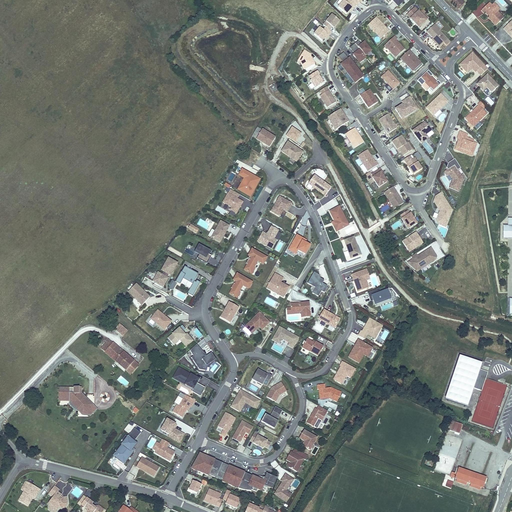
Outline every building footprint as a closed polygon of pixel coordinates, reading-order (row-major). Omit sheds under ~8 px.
[(339,5),(338,7),(346,15),(349,12),(352,8),(354,9),(356,6),(349,0),(343,0),(344,0),(343,0),(339,5)] [(449,0),(459,9),(464,3),(460,0),(449,0)] [(488,3),(480,11),(483,14),(484,13),(489,17),(491,19),(490,20),(495,26),(503,18),(497,12),(491,6),(488,3)] [(414,8),(406,15),(414,23),(415,23),(419,27),(426,20),(422,16),(414,8)] [(332,15),(323,25),(325,27),(329,31),(332,27),(333,26),(335,27),(340,21),(332,15)] [(376,18),(368,25),(381,39),(389,31),(376,18)] [(511,20),(503,29),(509,34),(510,32),(511,34),(511,20)] [(434,25),(427,32),(432,38),(431,39),(439,48),(443,43),(446,46),(450,43),(447,40),(439,31),(440,30),(434,25)] [(320,28),(314,35),(322,41),(324,38),(327,35),(329,36),(332,33),(329,31),(325,27),(323,30),(320,28)] [(395,36),(384,46),(395,58),(405,49),(396,40),(398,39),(395,36)] [(358,41),(350,48),(355,53),(353,55),(355,57),(356,57),(360,62),(366,57),(365,56),(371,51),(365,42),(361,44),(358,41)] [(409,50),(400,59),(413,72),(421,64),(409,50)] [(304,51),(299,58),(302,60),(300,63),(304,70),(315,64),(309,54),(304,51)] [(343,53),(338,57),(343,63),(340,65),(344,69),(341,71),(344,75),(347,73),(353,82),(351,84),(352,86),(363,77),(360,74),(361,73),(357,68),(356,69),(353,65),(354,65),(352,62),(351,62),(343,53)] [(472,53),(459,65),(465,71),(468,68),(471,68),(475,73),(477,71),(481,76),(487,69),(472,53)] [(428,70),(417,81),(427,91),(429,89),(432,92),(441,84),(438,80),(436,82),(431,77),(433,75),(428,70)] [(318,71),(310,76),(313,79),(311,80),(316,88),(325,82),(321,77),(320,75),(321,74),(318,71)] [(393,90),(400,83),(388,71),(381,77),(393,90)] [(353,82),(347,73),(344,75),(351,84),(353,82)] [(487,75),(477,84),(483,91),(487,88),(492,92),(498,86),(487,75)] [(326,87),(320,91),(322,94),(320,96),(327,108),(336,102),(326,87)] [(378,102),(370,89),(365,92),(361,95),(360,96),(368,109),(378,102)] [(407,93),(399,98),(402,102),(406,100),(405,98),(409,96),(407,93)] [(440,94),(426,108),(433,116),(439,110),(445,105),(445,104),(447,102),(447,101),(440,94)] [(488,96),(484,99),(491,107),(495,103),(488,96)] [(406,100),(402,102),(403,104),(395,109),(402,119),(412,113),(410,109),(415,106),(410,97),(406,100)] [(478,106),(465,119),(473,127),(487,114),(482,109),(485,107),(480,102),(477,105),(478,106)] [(340,109),(331,115),(334,119),(330,121),(336,130),(348,122),(340,109)] [(388,114),(379,120),(388,134),(397,128),(388,114)] [(329,120),(327,121),(333,132),(336,130),(330,121),(329,120)] [(425,122),(412,131),(421,143),(428,138),(426,135),(431,130),(425,122)] [(288,135),(296,140),(301,133),(292,128),(288,135)] [(354,128),(345,134),(354,148),(363,142),(354,128)] [(267,133),(262,130),(255,140),(269,148),(275,139),(266,134),(267,133)] [(459,139),(455,150),(460,152),(461,149),(473,154),(477,144),(473,142),(474,140),(469,139),(468,140),(465,140),(466,138),(466,137),(465,134),(460,132),(457,139),(459,139)] [(401,136),(392,142),(397,150),(399,149),(400,151),(403,156),(412,150),(408,142),(406,143),(401,136)] [(302,153),(288,142),(281,151),(296,161),(302,153)] [(358,156),(368,171),(378,165),(376,161),(374,162),(367,150),(358,156)] [(410,156),(404,160),(413,175),(422,169),(414,158),(412,159),(410,156)] [(461,168),(455,159),(448,163),(450,166),(446,168),(448,170),(445,172),(444,173),(447,177),(450,175),(453,179),(450,188),(459,192),(463,179),(458,170),(461,168)] [(380,168),(371,174),(373,177),(372,178),(378,187),(387,182),(383,176),(381,173),(382,172),(380,168)] [(260,179),(242,169),(239,174),(244,178),(245,178),(239,189),(250,196),(260,179)] [(231,183),(236,174),(232,172),(227,181),(231,183)] [(331,187),(314,175),(308,184),(313,187),(315,188),(325,196),(331,187)] [(393,187),(384,193),(394,209),(403,203),(393,187)] [(239,194),(230,189),(223,202),(231,207),(230,209),(236,213),(243,202),(237,198),(239,194)] [(441,193),(435,197),(433,202),(439,211),(436,219),(438,224),(445,227),(452,210),(441,193)] [(291,204),(279,197),(271,211),(279,216),(283,209),(287,211),(291,204)] [(340,208),(330,213),(334,221),(336,224),(336,225),(334,226),(337,233),(349,227),(340,208)] [(407,211),(400,216),(402,219),(401,219),(408,229),(417,223),(410,213),(409,214),(407,211)] [(229,226),(220,221),(211,237),(220,242),(229,226)] [(399,221),(391,225),(394,230),(401,225),(399,221)] [(191,224),(188,229),(196,233),(199,229),(191,224)] [(279,230),(271,226),(267,235),(262,232),(257,241),(272,249),(277,240),(274,239),(279,230)] [(416,233),(402,242),(407,250),(414,246),(415,248),(423,243),(416,233)] [(303,239),(297,235),(289,249),(295,253),(297,250),(305,254),(310,246),(304,243),(302,241),(303,239)] [(354,237),(344,241),(351,259),(360,255),(354,237)] [(275,249),(279,252),(285,242),(280,240),(275,249)] [(200,244),(197,248),(201,251),(199,254),(197,258),(206,263),(210,255),(209,255),(212,251),(200,244)] [(416,253),(411,257),(413,260),(407,263),(413,267),(416,265),(419,270),(435,259),(436,257),(431,248),(418,257),(416,253)] [(267,258),(252,249),(248,255),(252,258),(250,260),(248,259),(246,263),(247,264),(244,269),(250,273),(257,261),(263,264),(267,258)] [(157,272),(152,281),(162,286),(167,278),(165,276),(167,273),(170,275),(177,263),(168,258),(161,270),(163,271),(161,274),(157,272)] [(180,272),(175,282),(176,282),(179,284),(182,279),(192,284),(187,293),(192,296),(200,283),(196,281),(195,282),(193,282),(196,278),(197,276),(198,275),(184,267),(181,272),(180,272)] [(366,269),(351,274),(358,291),(368,287),(366,280),(365,277),(369,275),(366,269)] [(314,272),(307,283),(315,288),(312,293),(318,296),(321,291),(324,293),(327,287),(326,286),(322,283),(324,280),(324,279),(321,278),(320,278),(319,275),(314,272)] [(274,273),(266,287),(283,297),(289,287),(280,282),(283,278),(274,273)] [(252,282),(237,274),(233,280),(237,282),(236,285),(234,284),(231,288),(232,289),(230,294),(236,297),(243,286),(248,289),(252,282)] [(135,284),(128,292),(142,305),(149,297),(135,284)] [(379,289),(368,293),(369,297),(372,297),(375,304),(391,298),(387,290),(381,292),(379,289)] [(173,296),(184,301),(187,295),(176,290),(173,296)] [(238,307),(229,302),(220,317),(230,323),(238,307)] [(309,303),(290,304),(291,308),(291,313),(299,312),(301,312),(301,318),(310,317),(309,303)] [(157,310),(150,319),(164,330),(171,321),(157,310)] [(334,329),(340,319),(323,310),(318,319),(334,329)] [(259,313),(245,327),(251,333),(256,328),(255,328),(258,325),(259,326),(261,329),(268,323),(259,313)] [(361,331),(358,336),(364,339),(367,335),(371,337),(374,331),(378,334),(382,326),(369,319),(362,331),(361,331)] [(318,324),(314,329),(319,333),(323,328),(318,324)] [(127,331),(120,325),(116,330),(123,337),(127,331)] [(182,325),(167,337),(173,344),(179,339),(186,346),(192,340),(186,333),(185,334),(182,331),(185,329),(182,325)] [(298,338),(279,327),(272,340),(279,344),(282,339),(289,343),(287,346),(292,348),(298,338)] [(196,328),(193,331),(199,338),(202,335),(196,328)] [(385,341),(388,332),(381,329),(378,338),(385,341)] [(323,347),(315,342),(314,343),(312,342),(306,339),(302,347),(318,356),(323,347)] [(104,353),(114,362),(123,352),(112,343),(108,340),(100,349),(104,352),(104,353)] [(211,340),(207,343),(212,350),(216,347),(211,340)] [(373,348),(358,340),(355,345),(359,347),(358,348),(354,346),(348,357),(359,364),(363,355),(367,358),(373,348)] [(195,345),(189,350),(193,356),(191,357),(199,369),(205,370),(206,365),(213,359),(209,353),(205,356),(203,357),(200,351),(201,351),(195,345)] [(139,366),(123,352),(114,362),(130,376),(139,366)] [(480,370),(482,364),(460,357),(446,399),(467,406),(473,388),(482,391),(488,373),(480,370)] [(214,360),(208,369),(215,374),(221,365),(214,360)] [(354,369),(341,361),(339,365),(340,366),(333,378),(341,383),(346,375),(349,377),(354,369)] [(178,368),(174,376),(178,379),(178,380),(185,384),(187,381),(194,386),(192,389),(191,391),(200,396),(205,388),(196,383),(197,381),(195,379),(196,378),(178,368)] [(267,376),(257,370),(252,379),(262,385),(263,383),(266,385),(271,376),(268,374),(267,376)] [(271,388),(266,397),(275,402),(279,395),(286,391),(281,382),(271,388)] [(324,385),(317,386),(317,390),(318,390),(320,390),(320,392),(319,392),(319,400),(328,399),(336,402),(341,393),(330,388),(324,389),(324,385)] [(73,388),(58,387),(58,398),(68,398),(75,405),(72,408),(73,410),(77,411),(80,408),(85,412),(88,409),(92,413),(96,409),(88,401),(88,400),(86,402),(83,398),(84,397),(81,393),(81,387),(73,387),(73,388)] [(259,401),(240,390),(231,406),(239,411),(244,403),(255,409),(259,401)] [(195,400),(185,395),(178,406),(176,405),(172,412),(182,417),(186,410),(187,411),(189,406),(191,404),(192,405),(195,400)] [(327,411),(318,406),(316,409),(315,409),(306,423),(313,427),(318,419),(321,421),(327,411)] [(278,422),(276,421),(282,411),(275,407),(269,417),(265,415),(261,422),(273,429),(278,422)] [(283,410),(280,416),(287,420),(291,415),(283,410)] [(235,419),(225,413),(217,427),(223,430),(220,435),(224,438),(235,419)] [(166,419),(160,430),(168,434),(167,436),(178,443),(183,434),(174,429),(172,428),(174,424),(175,424),(166,419)] [(252,428),(241,421),(232,438),(239,442),(245,432),(248,434),(252,428)] [(448,430),(459,434),(462,425),(451,421),(448,430)] [(141,433),(134,428),(128,436),(127,436),(126,435),(122,440),(123,441),(123,442),(127,444),(124,447),(121,445),(113,455),(124,464),(136,450),(134,448),(132,447),(136,442),(134,441),(141,433)] [(317,438),(303,430),(299,439),(304,442),(301,446),(309,451),(317,438)] [(258,434),(254,432),(250,439),(254,441),(253,443),(262,449),(263,447),(267,449),(270,444),(257,436),(258,434)] [(156,451),(155,453),(170,462),(175,452),(167,447),(169,444),(162,439),(159,443),(157,442),(153,449),(156,451)] [(314,444),(310,452),(316,455),(320,447),(314,444)] [(243,454),(249,456),(252,450),(246,448),(243,454)] [(301,452),(294,448),(291,453),(299,457),(301,452)] [(291,453),(287,461),(292,464),(290,468),(298,473),(305,461),(306,461),(308,456),(301,452),(299,457),(291,453)] [(206,457),(199,453),(192,466),(198,469),(198,471),(207,475),(208,473),(215,477),(222,479),(221,481),(230,485),(230,483),(237,486),(237,488),(244,490),(250,491),(251,489),(252,487),(261,491),(262,488),(266,490),(268,487),(272,489),(276,478),(269,475),(267,479),(266,479),(265,482),(251,476),(237,470),(234,476),(230,474),(232,468),(214,460),(211,466),(207,465),(210,458),(211,457),(207,455),(206,457)] [(160,467),(142,457),(136,467),(154,477),(160,467)] [(483,488),(486,479),(458,469),(456,474),(451,473),(450,477),(457,479),(466,482),(470,484),(481,487),(483,488)] [(263,479),(252,474),(251,476),(265,482),(266,479),(267,479),(269,475),(266,474),(263,479)] [(282,482),(274,494),(286,502),(291,494),(286,491),(293,480),(285,475),(282,478),(284,479),(282,482)] [(201,485),(192,481),(188,490),(197,494),(201,485)] [(36,492),(37,493),(38,493),(40,489),(29,483),(24,491),(18,501),(28,506),(32,498),(36,492)] [(67,502),(62,498),(61,499),(59,498),(60,496),(61,495),(57,492),(59,490),(54,486),(49,493),(54,497),(48,504),(57,510),(60,507),(62,508),(64,508),(68,504),(67,502)] [(220,494),(208,489),(203,500),(218,507),(221,500),(218,499),(220,494)] [(230,492),(226,490),(222,499),(226,500),(225,504),(235,509),(239,500),(229,495),(230,492)] [(96,508),(95,507),(91,505),(93,503),(86,498),(80,506),(81,507),(85,507),(88,509),(86,511),(87,511),(102,511),(104,510),(98,506),(96,508)] [(260,508),(249,503),(245,511),(262,511),(263,510),(259,509),(260,508)]
